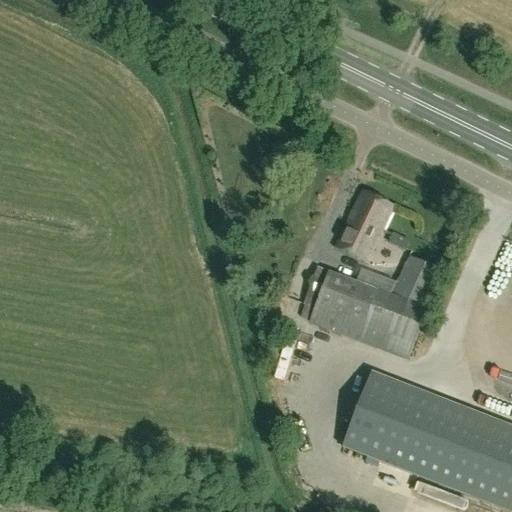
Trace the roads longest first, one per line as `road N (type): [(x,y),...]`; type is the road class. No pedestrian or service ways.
road 1 (unclassified): [(511,195),(111,0)]
road 2 (primary): [(511,150),(203,0)]
